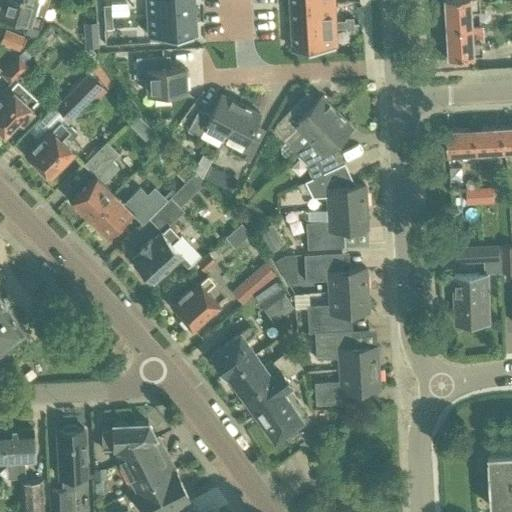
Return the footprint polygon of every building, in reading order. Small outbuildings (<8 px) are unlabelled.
[(42,19),(47,4),(32,0),(0,0),(0,14),(20,21),(20,23),(28,25),(39,29),(42,19)] [(191,11),(190,0),(146,0),(148,14),(191,11)] [(443,0),(446,27),(471,25),(470,11),(479,10),(478,0),(443,0)] [(292,27),(334,25),(333,21),(332,3),(291,6),(292,27)] [(103,5),(104,17),(112,16),(111,4),(103,5)] [(192,34),(191,11),(148,14),(149,37),(192,34)] [(112,16),(104,17),(104,29),(112,28),(112,16)] [(345,20),(346,28),(358,27),(357,19),(345,20)] [(345,20),(333,21),(334,25),(334,29),(346,28),(345,20)] [(94,21),(85,22),(87,48),(95,47),(99,47),(98,21),(94,21)] [(37,36),(39,29),(28,25),(25,33),(37,36)] [(334,25),(292,27),(293,50),(335,47),(334,29),(334,25)] [(472,40),(471,25),(446,27),(447,56),(473,55),(472,54),(482,53),(481,39),(472,40)] [(0,39),(0,42),(20,50),(25,36),(5,27),(0,39)] [(1,73),(9,82),(0,91),(0,134),(2,132),(3,133),(16,120),(21,125),(33,112),(28,107),(36,99),(15,78),(27,66),(17,56),(1,73)] [(185,91),(184,67),(163,68),(162,56),(135,57),(137,78),(146,78),(147,93),(185,91)] [(125,58),(109,59),(110,67),(125,66),(125,58)] [(102,87),(88,73),(56,106),(70,120),(90,100),(102,87)] [(203,128),(222,137),(240,103),(221,93),(210,114),(199,109),(188,130),(199,136),(203,128)] [(308,138),(336,110),(320,95),(301,114),(292,106),(276,122),(272,130),(288,146),(302,132),(308,138)] [(240,103),(222,137),(233,143),(229,151),(248,161),(259,140),(248,134),(259,113),(240,103)] [(306,165),(312,177),(322,173),(344,163),(334,143),(351,126),(336,110),(308,138),(294,152),(307,165),(306,165)] [(61,142),(62,140),(69,140),(76,134),(69,127),(64,127),(60,122),(44,138),(43,136),(33,147),(34,148),(26,156),(38,167),(38,171),(43,176),(47,175),(48,176),(72,153),(61,142)] [(504,125),(475,127),(477,152),(505,150),(504,125)] [(475,127),(447,129),(448,153),(477,152),(475,127)] [(70,200),(88,218),(112,194),(101,183),(118,166),(112,160),(120,153),(115,149),(108,141),(85,163),(96,174),(70,200)] [(354,185),(344,163),(322,173),(312,177),(304,181),(312,197),(326,196),(327,208),(366,206),(364,184),(354,185)] [(211,165),(205,177),(216,183),(223,171),(211,165)] [(204,182),(201,179),(194,172),(170,196),(180,206),(199,187),(204,182)] [(243,192),(249,198),(255,191),(249,186),(243,192)] [(493,186),(479,187),(480,202),(494,201),(493,186)] [(467,187),(467,188),(468,203),(480,202),(479,187),(467,187)] [(112,194),(88,218),(107,237),(147,196),(141,190),(124,206),(112,194)] [(242,213),(252,223),(262,212),(252,202),(242,213)] [(366,206),(327,208),(328,220),(305,222),(307,249),(344,247),(343,229),(367,228),(366,206)] [(178,257),(187,268),(200,256),(182,236),(181,237),(169,224),(151,241),(150,239),(139,250),(140,252),(131,260),(143,273),(140,275),(148,285),(178,257)] [(256,231),(268,251),(280,244),(268,224),(256,231)] [(500,243),(456,245),(457,262),(501,261),(500,243)] [(511,243),(502,243),(503,273),(511,272),(511,243)] [(197,262),(204,270),(216,259),(208,251),(197,262)] [(328,280),(328,292),(367,289),(366,267),(342,269),(341,252),(303,254),(305,281),(328,280)] [(249,275),(259,287),(275,273),(265,261),(249,275)] [(454,274),(455,321),(490,320),(489,272),(454,274)] [(198,283),(205,291),(213,284),(206,276),(198,283)] [(254,297),(272,321),(291,307),(273,282),(254,297)] [(205,291),(198,283),(191,290),(189,287),(178,297),(180,300),(173,306),(182,316),(180,320),(186,326),(190,326),(192,328),(218,305),(205,291)] [(345,330),(344,312),(368,311),(367,289),(328,292),(329,304),(306,305),(308,332),(314,332),(345,330)] [(0,342),(24,324),(0,292),(0,342)] [(225,375),(226,374),(253,354),(244,341),(254,334),(249,326),(238,334),(210,354),(214,360),(213,363),(219,371),(222,371),(225,375)] [(314,332),(315,358),(338,357),(339,369),(377,367),(376,345),(352,346),(351,329),(345,330),(314,332)] [(281,357),(285,363),(291,371),(299,366),(294,348),(281,357)] [(306,363),(309,357),(308,352),(298,355),(301,364),(306,363)] [(277,368),(274,363),(271,359),(262,366),(253,354),(226,374),(227,376),(226,380),(232,387),(235,387),(241,395),(268,375),(277,368)] [(277,368),(285,363),(281,357),(274,363),(277,368)] [(377,367),(339,369),(339,380),(314,382),(315,405),(356,402),(355,390),(379,389),(377,367)] [(277,368),(268,375),(241,395),(243,398),(242,401),(247,409),(251,409),(272,439),(300,419),(279,391),(289,384),(277,368)] [(117,448),(120,454),(156,435),(149,420),(113,422),(113,426),(102,426),(103,447),(115,446),(115,449),(117,448)] [(26,476),(25,459),(35,459),(33,426),(0,427),(0,460),(7,460),(8,477),(26,476)] [(65,491),(76,490),(75,477),(87,476),(85,430),(80,430),(75,426),(69,426),(64,431),(60,431),(61,477),(64,477),(65,491)] [(120,454),(136,487),(175,467),(158,434),(156,435),(120,454)] [(490,465),(491,497),(498,497),(499,509),(501,509),(501,511),(511,511),(511,451),(496,452),(497,465),(490,465)] [(94,466),(95,480),(106,480),(105,465),(94,466)] [(175,467),(136,487),(149,511),(167,511),(192,500),(175,467)] [(22,480),(22,511),(43,511),(42,479),(22,480)] [(76,511),(76,490),(65,491),(53,491),(54,511),(76,511)]
